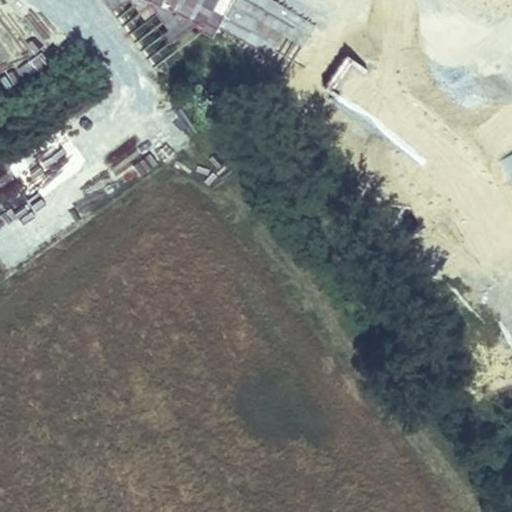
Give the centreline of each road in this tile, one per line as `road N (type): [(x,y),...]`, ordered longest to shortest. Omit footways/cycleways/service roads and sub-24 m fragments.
road 1 (track): [(469,511),(177,141)]
road 2 (motorway): [(216,0),(275,28),(511,208)]
road 3 (motorway): [(401,0),(511,149)]
